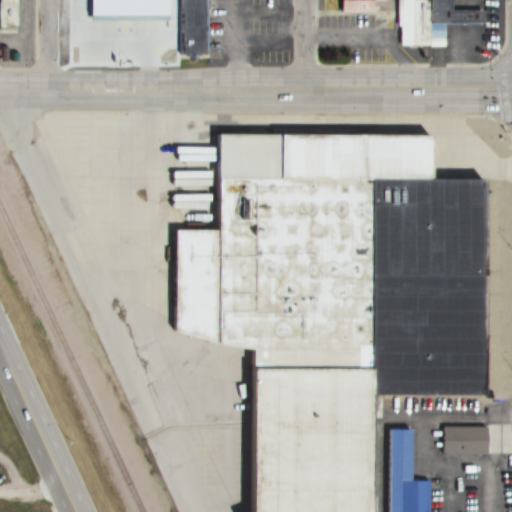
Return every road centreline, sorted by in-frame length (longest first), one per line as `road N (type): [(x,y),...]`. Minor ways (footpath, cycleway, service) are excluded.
road 1 (secondary): [(0,91),(511,92)]
road 2 (residential): [(0,95),(186,511)]
road 3 (primary): [(2,343),(75,511)]
